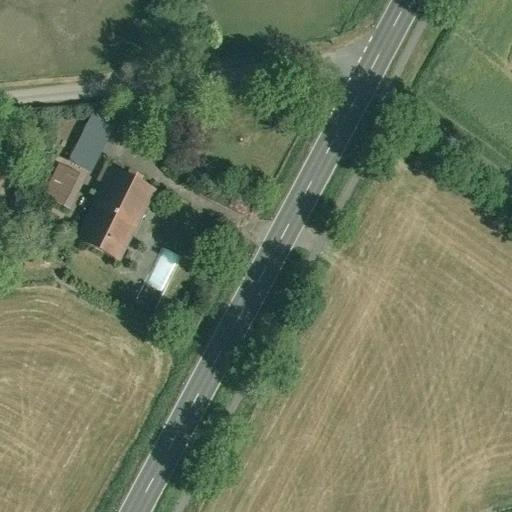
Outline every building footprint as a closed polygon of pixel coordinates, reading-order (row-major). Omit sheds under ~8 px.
[(98,173),(115,121),(89,113),(72,164),(98,173)] [(121,257),(156,188),(107,164),(100,180),(105,183),(79,236),(121,257)] [(83,174),(65,165),(58,180),(76,189),(83,174)] [(165,292),(182,255),(163,247),(147,284),(165,292)] [(28,256),(27,270),(42,271),(42,257),(28,256)] [(69,266),(56,259),(50,269),(63,276),(69,266)]
